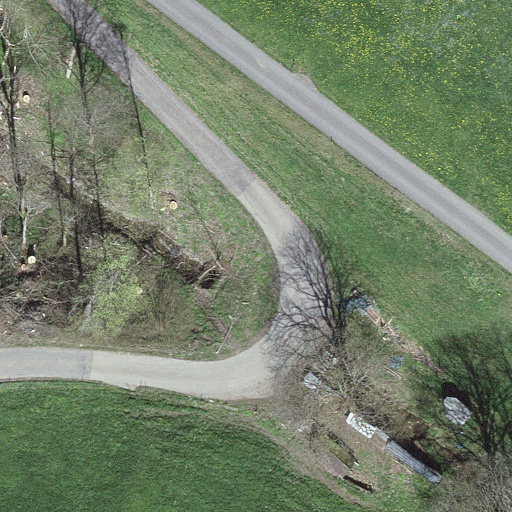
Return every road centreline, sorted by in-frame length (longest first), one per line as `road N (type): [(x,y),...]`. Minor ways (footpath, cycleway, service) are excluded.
road 1 (track): [(0,363),(204,377),(247,371),(277,350),(302,297),(295,251),(279,226),(62,0)]
road 2 (track): [(511,258),(166,0)]
